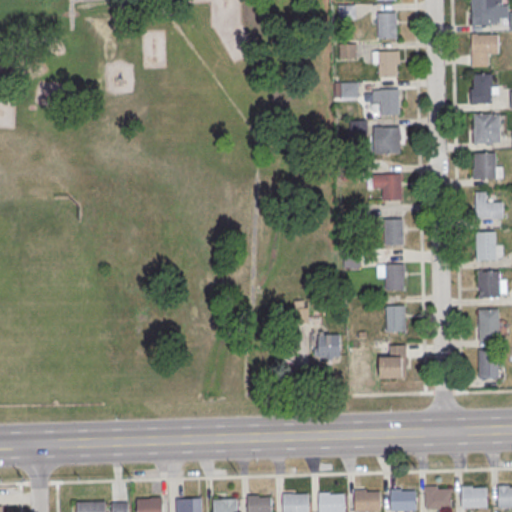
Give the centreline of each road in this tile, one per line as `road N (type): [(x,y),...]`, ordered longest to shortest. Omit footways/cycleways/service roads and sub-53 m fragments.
road 1 (secondary): [(0,445),(511,429)]
road 2 (residential): [(442,432),(431,0)]
